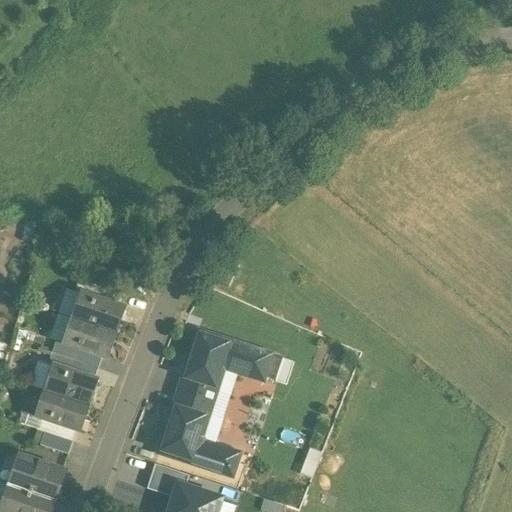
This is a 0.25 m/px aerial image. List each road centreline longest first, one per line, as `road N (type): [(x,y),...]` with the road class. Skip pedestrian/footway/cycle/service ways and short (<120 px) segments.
road 1 (residential): [(233,204),(173,285),(86,511)]
road 2 (unclassified): [(511,43),(433,55),(370,85),(233,204)]
